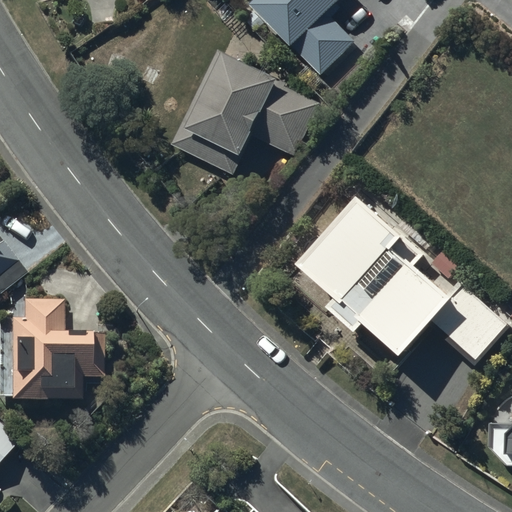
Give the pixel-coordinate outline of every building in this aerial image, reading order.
[(265,0),(254,11),(294,52),(296,51),(322,78),(357,44),(330,17),(346,0),(265,0)] [(246,161),(258,139),(297,158),(322,106),(288,89),(290,85),(221,52),(175,148),(237,178),(245,161),(246,161)] [(479,365),(510,329),(460,286),(449,299),(415,270),(426,257),(407,240),(404,243),(359,205),(325,245),(317,239),(304,254),(311,261),(301,273),(339,306),(330,316),(360,341),(367,332),(406,365),(437,329),(479,365)] [(0,298),(28,276),(0,241),(0,298)] [(444,251),(431,265),(449,282),(462,269),(444,251)] [(10,317),(8,399),(80,400),(80,376),(101,377),(102,332),(62,331),(63,299),(23,298),(22,318),(10,317)] [(0,457),(17,439),(0,424),(0,457)] [(511,424),(492,425),(492,453),(511,472),(511,424)]
